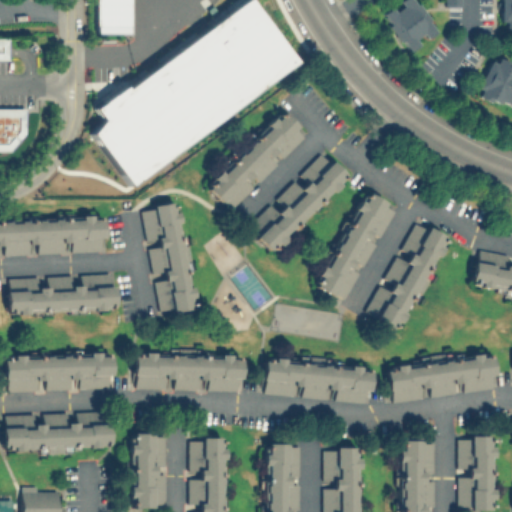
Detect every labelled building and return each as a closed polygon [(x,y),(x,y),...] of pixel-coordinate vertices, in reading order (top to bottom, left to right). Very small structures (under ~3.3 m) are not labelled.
[(126,182),(88,131),(86,128),(99,119),(92,110),(240,0),(247,0),(292,60),(126,182)] [(127,0),(127,33),(94,33),(94,0),(127,0)] [(415,0),(393,0),(377,11),(403,51),(435,30),(415,0)] [(511,0),(498,0),(498,26),(511,26),(511,0)] [(511,64),(489,54),(471,93),(511,112),(511,64)] [(0,107),(22,108),(22,132),(6,149),(0,148),(0,107)] [(302,134),(277,108),(200,185),(226,210),(302,134)] [(268,252),(344,175),(319,150),(243,226),(268,252)] [(340,301),(392,206),(361,189),(309,284),(340,301)] [(156,312),(191,306),(170,200),(136,207),(156,312)] [(0,253),(100,249),(98,217),(0,221),(0,253)] [(359,314),(390,331),(443,236),(413,219),(359,314)] [(466,284),(511,291),(511,254),(472,248),(466,284)] [(111,308),(109,272),(1,277),(3,313),(111,308)] [(492,386),(487,352),(382,367),(387,401),(492,386)] [(0,358),(0,390),(109,386),(107,354),(0,358)] [(168,388),(237,389),(237,357),(130,354),(129,386),(168,387),(168,388)] [(259,356),(256,391),(364,402),(368,368),(259,356)] [(0,413),(0,449),(106,446),(105,410),(0,413)] [(161,506),(161,431),(126,431),(125,506),(161,506)] [(454,508),(490,508),(490,434),(454,434),(454,508)] [(220,511),(220,435),(183,435),(184,508),(184,511),(220,511)] [(431,511),(432,438),(395,438),(394,511),(431,511)] [(296,511),(296,441),(260,441),(259,511),(296,511)] [(319,511),(355,511),(355,445),(319,445),(319,511)] [(60,511),(60,506),(54,506),(54,489),(16,489),(16,511),(60,511)]
